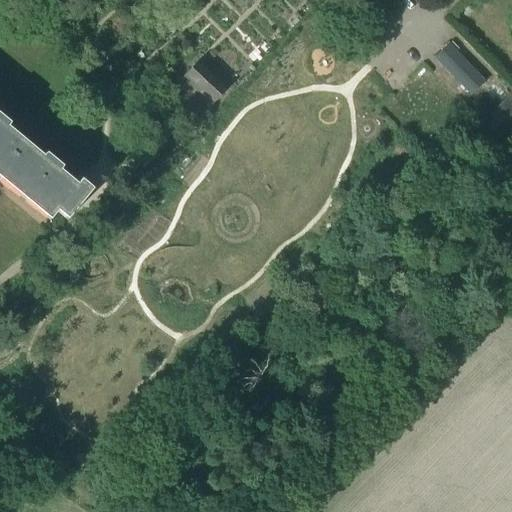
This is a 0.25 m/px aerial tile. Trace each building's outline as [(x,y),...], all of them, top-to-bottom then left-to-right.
[(0,0),(0,179),(50,221),(57,212),(67,221),(93,189),(81,180),(77,185),(0,121),(0,0)] [(470,97),(485,83),(448,45),(434,59),(470,97)] [(210,106),(227,89),(199,60),(182,77),(210,106)] [(511,94),(471,133),(492,154),(511,134),(511,94)] [(202,116),(189,103),(181,111),(195,124),(202,116)] [(286,296),(269,278),(246,299),(262,317),(286,296)]
